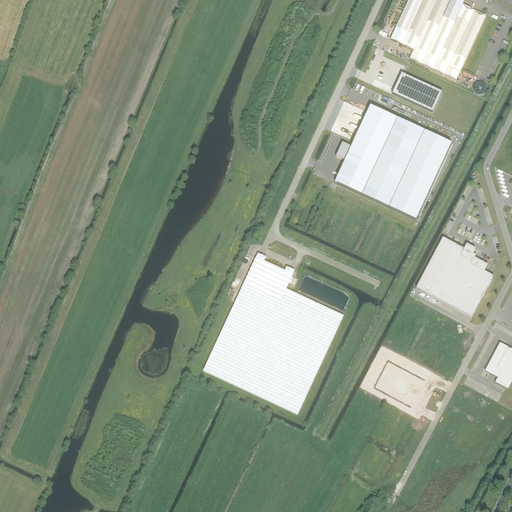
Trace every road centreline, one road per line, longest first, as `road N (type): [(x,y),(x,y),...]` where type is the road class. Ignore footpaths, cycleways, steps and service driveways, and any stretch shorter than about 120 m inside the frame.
road 1 (unclassified): [(379,0),(272,234),(376,283)]
road 2 (unclassified): [(401,481),(482,332)]
road 3 (unclassified): [(511,255),(486,167),(511,113)]
